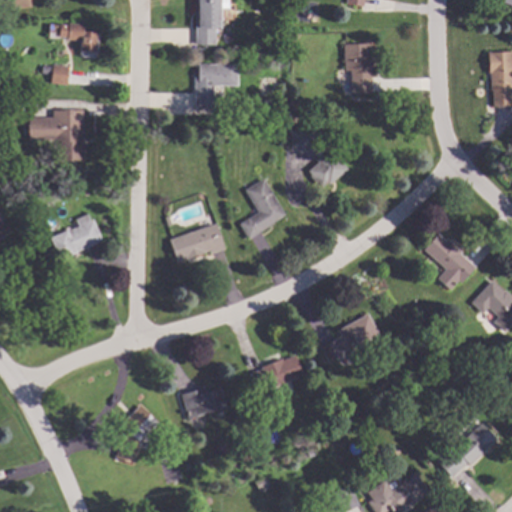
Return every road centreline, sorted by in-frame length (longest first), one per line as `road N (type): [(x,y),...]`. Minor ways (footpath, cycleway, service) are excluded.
road 1 (residential): [(461,163),(301,291),(131,341),(25,391)]
road 2 (residential): [(139,0),(131,341)]
road 3 (residential): [(427,0),(420,19),(461,163),(511,210)]
road 4 (residential): [(0,365),(25,391),(80,511)]
